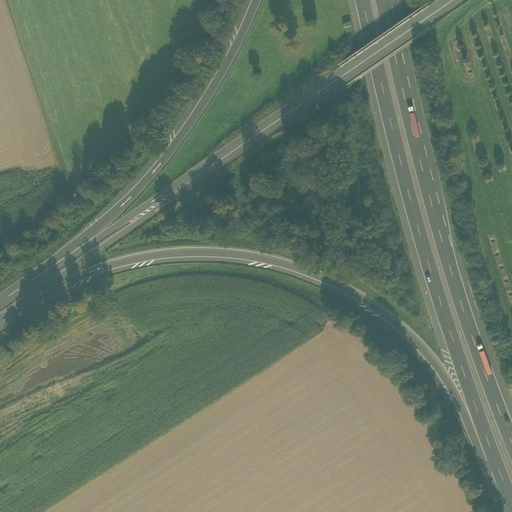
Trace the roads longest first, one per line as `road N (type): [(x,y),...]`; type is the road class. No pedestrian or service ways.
road 1 (motorway): [(17,304),(112,262),(177,250),(245,254),(324,276),(423,345),(450,382),(511,511)]
road 2 (motorway): [(361,0),(437,297),(511,498)]
road 3 (motorway): [(511,437),(449,268),(382,0)]
road 4 (motorway): [(256,0),(175,142),(133,192),(30,282)]
road 5 (motorway): [(205,168),(451,0)]
road 6 (motorway): [(17,304),(205,168)]
road 7 (motorway): [(205,168),(30,282)]
road 8 (track): [(12,0),(74,181)]
